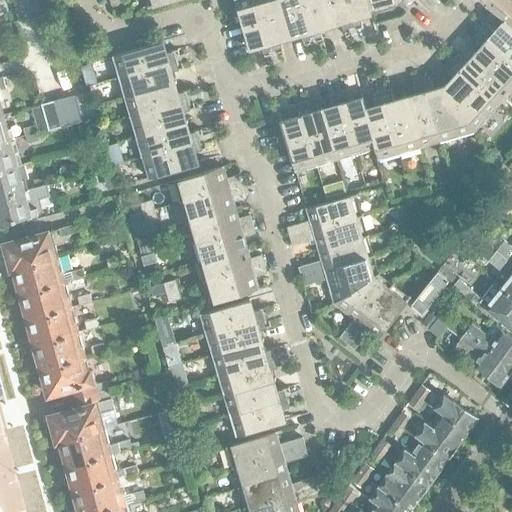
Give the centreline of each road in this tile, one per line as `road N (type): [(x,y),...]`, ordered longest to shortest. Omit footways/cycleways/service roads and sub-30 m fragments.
road 1 (residential): [(511,418),(427,355),(412,358),(371,414),(344,418),(320,406),(285,297),(288,280),(258,165),(246,154),(226,88)]
road 2 (residential): [(226,88),(419,50),(473,0)]
road 3 (residential): [(226,88),(203,10),(102,35),(92,0)]
